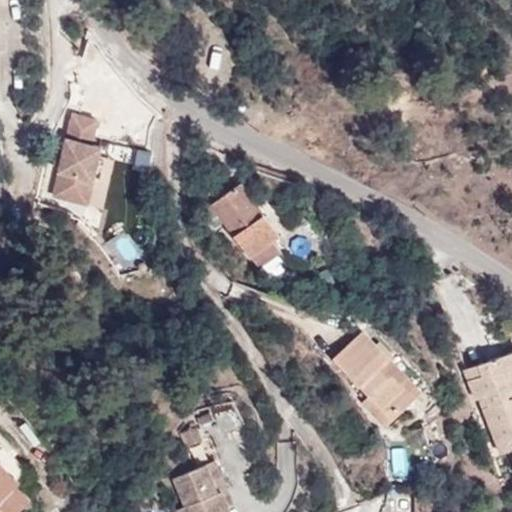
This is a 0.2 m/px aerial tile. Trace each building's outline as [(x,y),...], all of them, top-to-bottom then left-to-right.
[(76,113),(58,196),(92,204),(105,145),(95,143),(100,118),(76,113)] [(0,211),(9,210),(10,178),(0,180),(0,211)] [(213,206),(204,213),(213,225),(222,218),(259,268),(281,252),(273,242),(280,237),(241,184),(212,205),(213,206)] [(291,265),(281,252),(259,268),(269,282),(291,265)] [(362,328),(357,333),(384,360),(383,362),(415,397),(423,390),(362,328)] [(384,360),(357,333),(333,357),(368,393),(364,399),(388,424),(415,397),(383,362),(384,360)] [(511,350),(478,363),(481,374),(468,379),(475,399),(479,398),(485,395),(490,406),(483,409),(500,452),(511,447),(511,350)] [(481,374),(478,363),(463,368),(468,379),(481,374)] [(479,398),(483,409),(490,406),(485,395),(479,398)] [(203,446),(198,433),(180,442),(186,455),(203,446)] [(0,511),(17,511),(31,497),(18,484),(31,470),(14,455),(19,450),(3,435),(0,437),(0,511)] [(388,439),(389,459),(404,458),(403,438),(388,439)] [(404,458),(389,459),(390,478),(406,477),(404,458)] [(229,511),(230,511),(235,509),(216,465),(174,484),(185,511),(229,511)]
